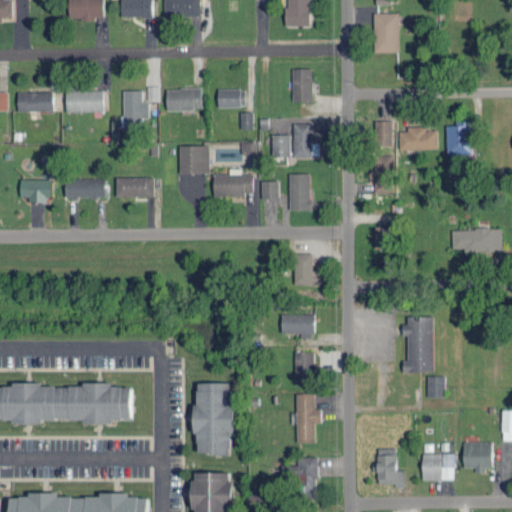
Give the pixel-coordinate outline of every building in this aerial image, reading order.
[(0,0),(0,21),(2,21),(2,14),(11,14),(11,0),(0,0)] [(102,0),(68,0),(69,17),(103,17),(102,0)] [(120,0),(121,14),(152,15),(151,0),(120,0)] [(163,0),(164,15),(200,14),(199,0),(163,0)] [(309,0),(287,0),(287,24),(309,24),(309,0)] [(375,50),(399,50),(398,11),(374,11),(375,50)] [(292,66),(293,99),(312,99),(312,66),(292,66)] [(147,99),(159,99),(160,84),(148,84),(147,99)] [(167,107),(202,107),(202,86),(167,87),(167,107)] [(246,104),(245,87),(218,87),(219,104),(246,104)] [(104,88),(66,88),(66,109),(104,109),(104,88)] [(142,88),(122,88),(123,118),(111,118),(111,138),(128,138),(128,127),(136,127),(136,115),(148,115),(148,99),(142,99),(142,88)] [(0,108),(9,108),(8,90),(0,89),(0,108)] [(53,89),(18,90),(18,109),(53,109),(53,89)] [(253,110),(241,110),(241,127),(253,127),(253,110)] [(392,118),(375,119),(375,144),(393,144),(392,118)] [(447,153),(473,153),(472,119),(456,119),(456,123),(447,123),(447,153)] [(294,121),(294,155),(320,155),(320,141),(313,141),(312,120),(294,121)] [(438,147),(438,128),(427,129),(427,124),(408,125),(408,130),(400,130),(400,148),(438,147)] [(272,154),(291,155),(291,133),(273,133),(272,154)] [(241,152),(258,152),(258,141),(241,141),(241,152)] [(180,171),(209,171),(209,143),(179,144),(180,171)] [(393,191),(394,153),(375,153),(374,191),(393,191)] [(254,193),(253,172),(242,172),(242,166),(230,167),(230,171),(213,172),(214,194),(254,193)] [(289,207),(310,208),(311,171),(290,171),(289,207)] [(154,176),(116,175),(116,194),(153,194),(154,176)] [(50,178),(21,177),(20,194),(29,195),(29,200),(50,200),(50,178)] [(66,195),(105,195),(105,177),(65,177),(66,195)] [(261,179),(262,198),(279,197),(278,178),(261,179)] [(375,247),(392,247),(391,223),(375,223),(375,247)] [(452,246),(464,246),(464,249),(502,249),(501,227),(452,228),(452,246)] [(294,282),(312,283),(313,252),(295,251),(294,282)] [(314,312),(282,312),(282,331),(301,331),(301,335),(313,336),(314,312)] [(408,334),(408,358),(403,358),(403,370),(434,370),(434,314),(405,314),(405,334),(408,334)] [(295,383),(314,383),(313,349),(295,350),(295,383)] [(427,374),(428,395),(446,395),(445,374),(427,374)] [(0,384),(0,417),(12,418),(12,421),(41,422),(41,416),(83,418),(83,421),(113,422),(113,416),(130,417),(132,385),(112,384),(12,380),(12,385),(0,384)] [(232,380),(197,381),(197,401),(194,401),(195,452),(230,452),(230,432),(233,432),(232,380)] [(315,391),(297,391),(297,440),(315,440),(315,420),(321,420),(321,406),(315,406),(315,391)] [(502,429),(511,429),(511,407),(503,408),(502,429)] [(492,465),(492,439),(464,440),(464,466),(475,465),(475,470),(485,470),(485,465),(492,465)] [(405,485),(405,468),(396,468),(396,446),(378,446),(378,460),(373,460),(373,470),(378,470),(378,482),(395,482),(395,485),(405,485)] [(455,452),(423,451),(422,478),(454,478),(455,452)] [(316,457),(287,458),(288,475),(296,475),(296,494),(317,494),(316,457)] [(230,511),(231,470),(192,470),(192,507),(196,507),(195,511),(230,511)] [(10,495),(9,511),(147,511),(148,495),(129,495),(129,491),(99,490),(99,495),(58,494),(58,491),(28,490),(28,495),(10,495)]
